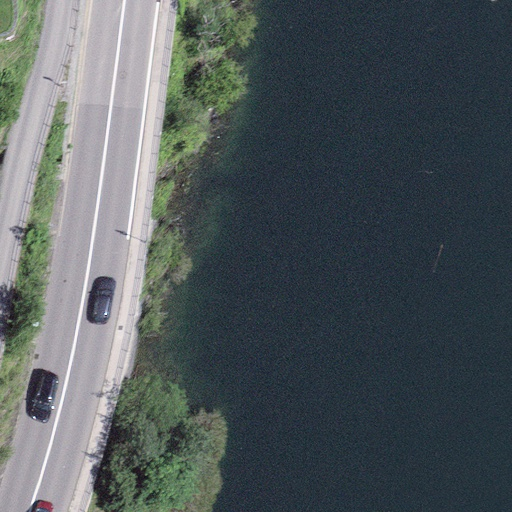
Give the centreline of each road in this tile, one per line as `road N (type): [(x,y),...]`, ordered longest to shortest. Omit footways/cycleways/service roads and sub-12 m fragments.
road 1 (primary): [(29,511),(78,330),(121,0)]
road 2 (residential): [(58,0),(0,249)]
